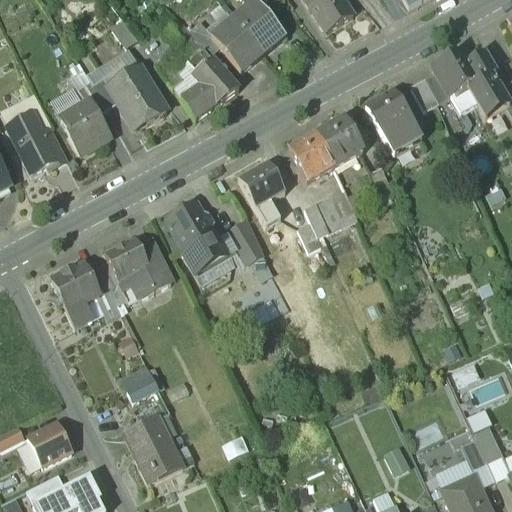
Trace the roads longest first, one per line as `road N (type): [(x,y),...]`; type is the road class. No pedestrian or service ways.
road 1 (tertiary): [(511,5),(1,281)]
road 2 (residential): [(1,281),(118,511)]
